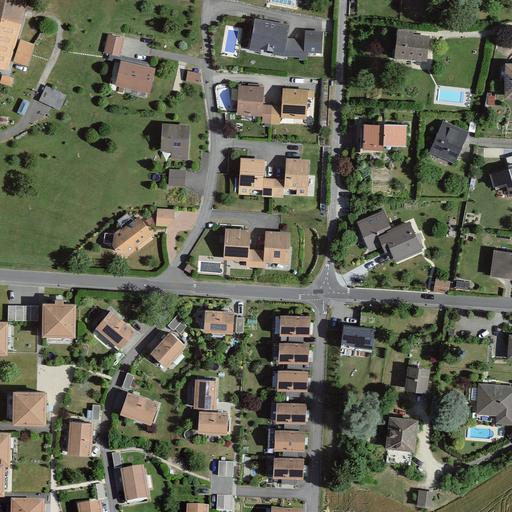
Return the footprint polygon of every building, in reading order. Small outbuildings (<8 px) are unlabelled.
[(22,0),(0,0),(0,63),(6,66),(8,57),(25,64),(30,47),(14,41),(22,0)] [(286,27),(255,21),(249,50),(281,56),(305,58),(305,53),(321,52),(321,32),(305,32),(305,40),(285,40),(286,27)] [(412,34),(398,33),(396,61),(425,64),(428,39),(412,38),(412,34)] [(109,34),(106,50),(120,53),(123,37),(109,34)] [(120,62),(115,81),(149,89),(153,70),(120,62)] [(511,65),(504,66),(503,97),(511,97),(511,65)] [(190,68),(188,79),(201,82),(204,73),(190,68)] [(4,73),(0,82),(12,87),(15,78),(4,73)] [(66,95),(48,87),(42,100),(60,108),(66,95)] [(264,88),(240,87),(239,112),(264,114),(264,121),(279,122),(279,115),(306,116),(307,91),(285,90),(284,107),(263,106),(264,88)] [(407,124),(365,121),(363,145),(384,147),(384,141),(406,142),(407,124)] [(467,131),(445,121),(433,149),(455,159),(467,131)] [(191,124),(163,123),(162,152),(190,153),(191,124)] [(263,159),(242,158),(241,192),(249,192),(249,184),(264,185),(264,194),(282,195),(283,184),(298,185),(298,193),(307,194),(309,160),(288,158),(287,179),(262,177),(263,159)] [(511,164),(489,171),(492,182),(504,178),(508,192),(511,191),(511,164)] [(171,166),(171,183),(187,184),(188,169),(171,166)] [(174,209),(158,208),(158,210),(155,210),(155,216),(157,216),(157,224),(168,225),(173,218),(174,209)] [(383,213),(358,224),(371,253),(391,245),(395,243),(391,232),(383,213)] [(151,231),(139,216),(136,218),(135,224),(133,226),(126,225),(114,232),(113,241),(117,249),(128,250),(151,231)] [(411,224),(391,232),(395,243),(391,245),(400,265),(424,255),(411,224)] [(249,230),(227,228),(226,257),(248,258),(247,265),(264,266),(264,259),(287,260),(289,233),(267,232),(266,251),(248,250),(249,230)] [(511,251),(494,249),(491,273),(511,275),(511,251)] [(190,263),(186,267),(195,271),(198,267),(190,263)] [(71,302),(41,301),(41,330),(70,331),(71,302)] [(38,307),(10,307),(10,321),(38,321),(38,307)] [(135,332),(110,310),(97,325),(122,347),(135,332)] [(233,311),(206,310),(205,328),(232,329),(233,311)] [(310,316),(282,315),(282,331),(309,333),(310,316)] [(170,324),(180,332),(187,324),(177,316),(170,324)] [(377,327),(348,323),(346,342),(375,346),(377,327)] [(183,343),(170,332),(152,351),(166,363),(183,343)] [(308,343),(281,342),(280,359),(308,360),(308,343)] [(430,368),(410,365),(408,386),(427,389),(430,368)] [(307,370),(280,369),(279,386),(307,387),(307,370)] [(135,376),(128,373),(123,386),(130,389),(135,376)] [(215,379),(196,378),(195,405),(213,406),(215,379)] [(511,413),(511,386),(477,384),(475,411),(496,412),(496,420),(511,421),(511,413)] [(42,391),(12,391),(12,419),(41,420),(42,391)] [(157,402),(129,392),(122,410),(150,421),(157,402)] [(306,403),(279,402),(278,419),(305,420),(306,403)] [(93,404),(91,417),(99,418),(101,405),(93,404)] [(227,413),(200,411),(199,430),(226,431),(227,413)] [(417,419),(392,416),(388,445),(414,448),(417,419)] [(91,423),(71,422),(69,451),(89,452),(91,423)] [(305,431),(277,430),(276,447),(304,448),(305,431)] [(120,455),(113,456),(115,470),(122,469),(120,455)] [(303,459),(276,458),(275,474),(302,476),(303,459)] [(235,461),(220,460),(220,475),(234,475),(235,461)] [(142,468),(122,472),(127,501),(147,498),(142,468)] [(433,492),(420,491),(419,505),(431,506),(433,492)] [(233,496),(218,496),(218,510),(232,510),(233,496)] [(38,511),(39,503),(9,502),(9,511),(38,511)]
